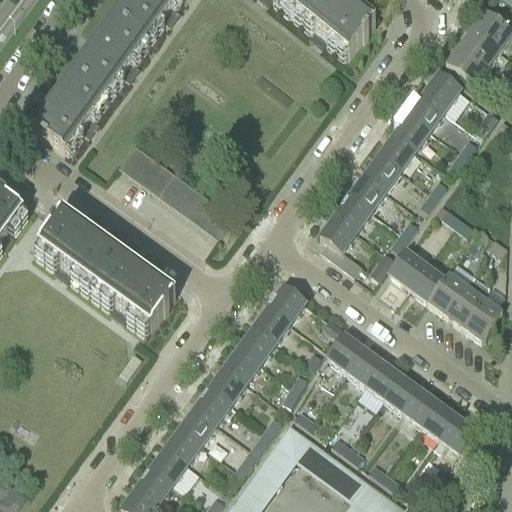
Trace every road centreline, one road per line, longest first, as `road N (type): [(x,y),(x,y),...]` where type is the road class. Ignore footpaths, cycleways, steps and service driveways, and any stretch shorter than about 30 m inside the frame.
road 1 (unclassified): [(267,246),(413,50),(420,30),(408,0)]
road 2 (residential): [(508,414),(267,246)]
road 3 (unclassified): [(221,308),(0,139)]
road 4 (unclassified): [(77,504),(221,308)]
road 5 (unclassified): [(0,103),(74,0)]
